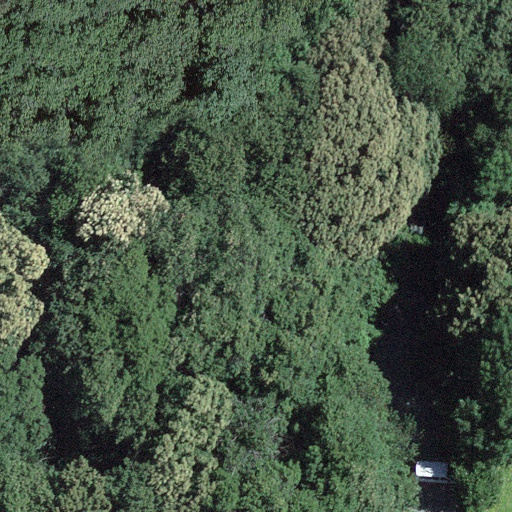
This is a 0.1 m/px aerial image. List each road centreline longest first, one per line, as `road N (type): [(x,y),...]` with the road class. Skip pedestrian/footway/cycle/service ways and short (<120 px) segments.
road 1 (track): [(268,511),(351,274),(403,191)]
road 2 (unclassified): [(403,191),(508,0)]
